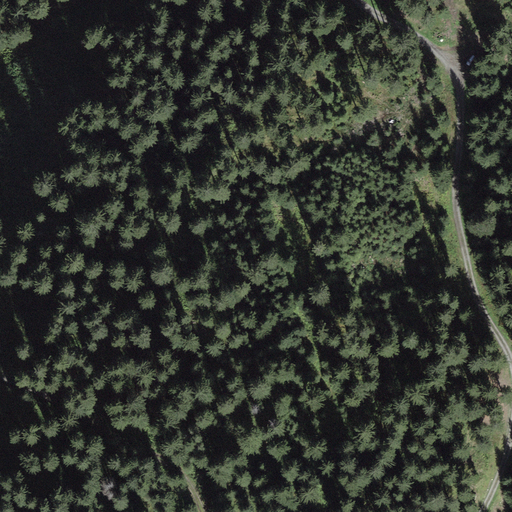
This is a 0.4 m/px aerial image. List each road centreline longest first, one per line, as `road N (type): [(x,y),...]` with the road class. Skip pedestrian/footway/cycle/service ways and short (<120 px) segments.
road 1 (track): [(511,369),(465,251),(456,108),(443,61),(418,34),(348,0)]
road 2 (track): [(201,511),(165,457),(0,368)]
road 3 (track): [(475,511),(501,456),(511,389)]
